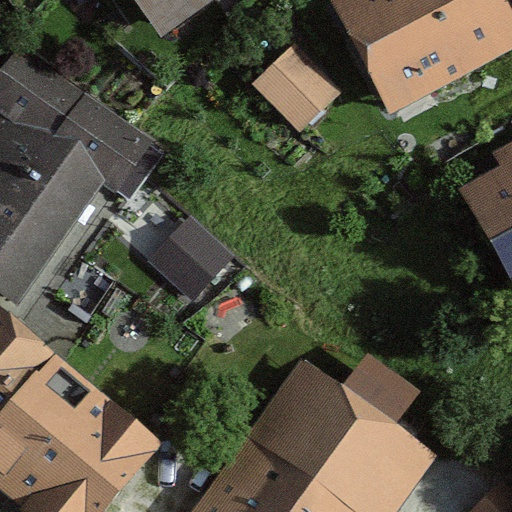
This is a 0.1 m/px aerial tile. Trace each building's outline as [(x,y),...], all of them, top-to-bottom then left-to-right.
[(135,0),(157,30),(198,0),(135,0)] [(456,53),(504,28),(489,0),(386,0),(348,21),(388,98),(391,97),(389,92),(415,78),(424,81),(429,90),(465,71),(456,53)] [(0,97),(11,105),(0,120),(0,219),(86,100),(0,39),(0,97)] [(307,65),(271,100),(299,128),(335,94),(307,65)] [(137,136),(86,100),(0,219),(0,292),(6,297),(99,165),(112,174),(105,184),(125,198),(160,152),(137,136)] [(511,156),(509,158),(511,163),(511,179),(479,198),(511,257),(511,156)] [(390,197),(375,183),(358,201),(374,215),(390,197)] [(199,233),(166,269),(196,296),(229,260),(199,233)] [(0,424),(40,380),(46,373),(0,331),(0,424)] [(87,401),(78,411),(40,380),(0,424),(0,465),(20,481),(14,488),(33,504),(30,507),(36,511),(102,511),(150,454),(87,401)] [(230,511),(361,511),(410,444),(323,381),(230,511)] [(511,511),(511,502),(500,490),(476,511),(511,511)]
